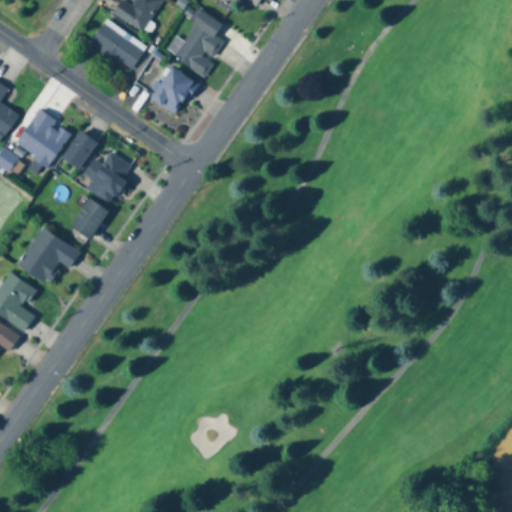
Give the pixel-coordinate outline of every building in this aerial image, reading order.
[(162,0),(122,0),(113,15),(142,33),(162,0)] [(217,0),(229,9),(235,0),(247,0),(253,4),(256,0),(217,0)] [(173,50),(193,22),(183,15),(192,3),(220,24),(213,33),(224,40),(202,71),(173,50)] [(128,73),(145,50),(105,22),(89,45),(128,73)] [(149,94),(171,64),(196,83),(174,113),(149,94)] [(0,134),(4,137),(18,116),(0,104),(0,103),(8,91),(0,85),(0,134)] [(69,134),(55,125),(57,123),(37,110),(16,145),(35,157),(26,170),(40,179),(69,134)] [(79,172),(98,145),(80,133),(61,159),(79,172)] [(0,151),(0,167),(9,174),(19,160),(2,149),(0,151)] [(88,184),(93,178),(85,172),(95,159),(103,162),(112,151),(131,164),(121,178),(129,184),(119,198),(112,192),(108,198),(88,184)] [(71,222),(89,196),(107,209),(90,235),(71,222)] [(23,258),(42,227),(80,250),(69,267),(55,258),(46,273),(23,258)] [(0,282),(9,270),(36,289),(27,302),(38,310),(10,349),(0,345),(0,282)]
